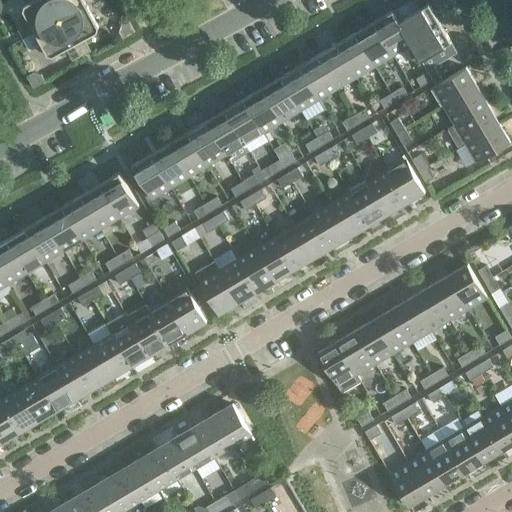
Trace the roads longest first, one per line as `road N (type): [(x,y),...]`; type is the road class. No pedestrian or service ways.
road 1 (unclassified): [(0,496),(511,197)]
road 2 (unclassified): [(0,148),(273,0)]
